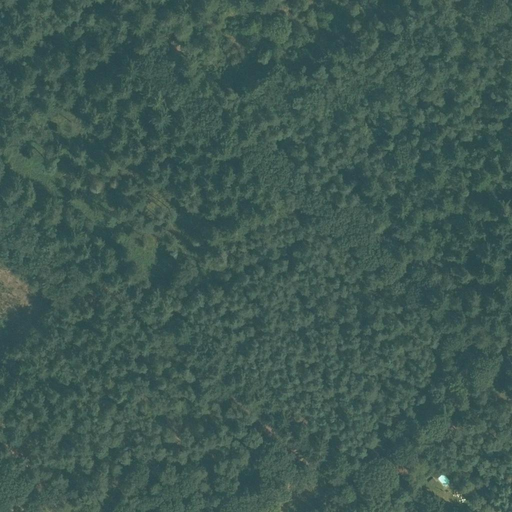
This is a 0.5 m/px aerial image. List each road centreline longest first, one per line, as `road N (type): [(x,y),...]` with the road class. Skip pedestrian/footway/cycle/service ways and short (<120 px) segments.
road 1 (track): [(82,0),(479,353)]
road 2 (track): [(339,477),(0,180)]
road 3 (track): [(511,326),(301,511)]
road 4 (track): [(0,82),(249,0)]
road 5 (track): [(86,256),(0,340)]
